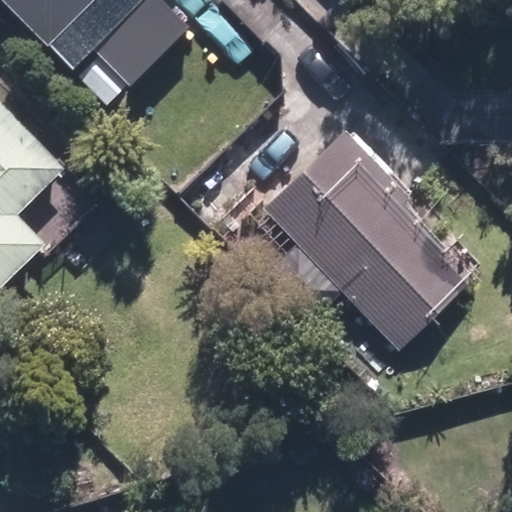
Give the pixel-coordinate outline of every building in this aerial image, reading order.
[(8,0),(51,43),(56,38),(81,63),(96,48),(145,0),(8,0)] [(133,85),(195,25),(170,0),(145,0),(96,48),(133,85)] [(74,164),(0,88),(0,291),(54,240),(26,211),(74,164)] [(325,291),(338,279),(399,345),(476,273),(403,196),(408,190),(346,126),(264,201),(269,207),(257,219),(325,291)] [(239,207),(210,175),(206,170),(183,191),(216,227),(239,207)]
